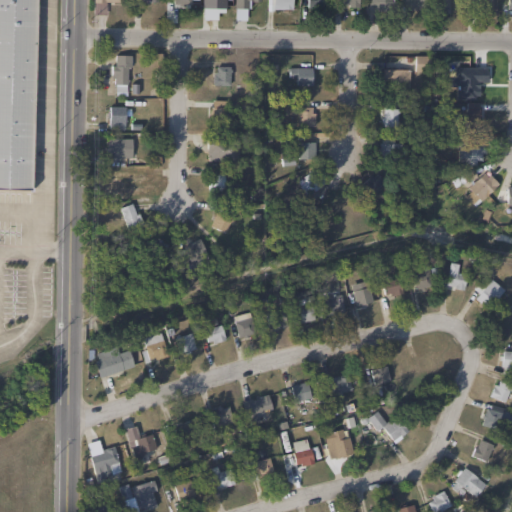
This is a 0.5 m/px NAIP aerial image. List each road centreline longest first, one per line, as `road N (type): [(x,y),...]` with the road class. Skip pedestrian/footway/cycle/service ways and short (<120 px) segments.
road 1 (residential): [(511,42),(74,36)]
road 2 (residential): [(451,327),(366,342),(135,410),(96,411),(67,401)]
road 3 (residential): [(252,511),(366,484),(438,450),(471,365),(465,332),(451,327)]
road 4 (tertiary): [(75,0),(68,332)]
road 5 (residential): [(180,39),(175,204)]
road 6 (tertiary): [(68,368),(67,511)]
